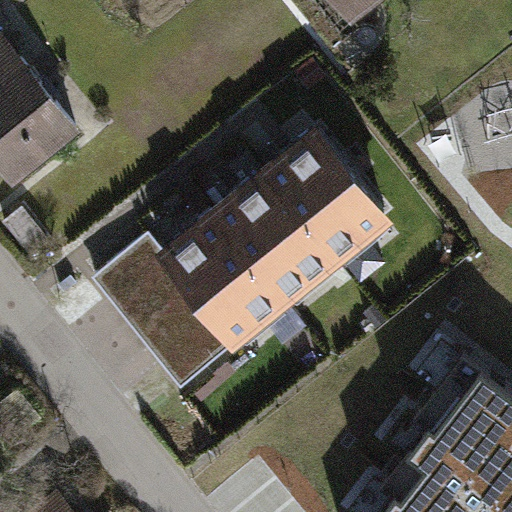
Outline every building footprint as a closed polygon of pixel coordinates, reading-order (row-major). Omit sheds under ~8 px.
[(338,0),(357,24),(388,0),(338,0)] [(12,19),(0,28),(0,144),(24,175),(93,121),(12,19)] [(396,217),(323,124),(273,164),(347,256),(396,217)] [(347,256),(273,164),(223,202),(296,294),(347,256)] [(296,294),(223,202),(172,242),(245,335),(296,294)] [(245,335),(172,242),(151,215),(86,264),(187,397),(254,347),(245,335)] [(511,511),(511,385),(463,347),(411,413),(424,423),(376,485),(386,493),(370,511),(511,511)] [(83,511),(61,484),(24,511),(83,511)]
